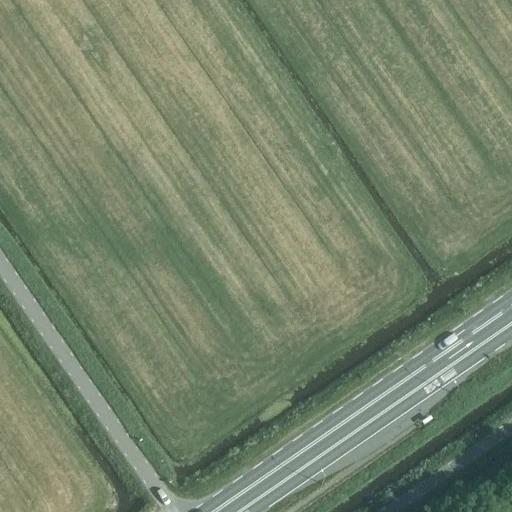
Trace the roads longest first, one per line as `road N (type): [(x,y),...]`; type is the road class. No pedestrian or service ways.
road 1 (primary): [(226,511),(511,314)]
road 2 (unclassified): [(172,511),(0,259)]
road 3 (unclassified): [(390,511),(511,427)]
